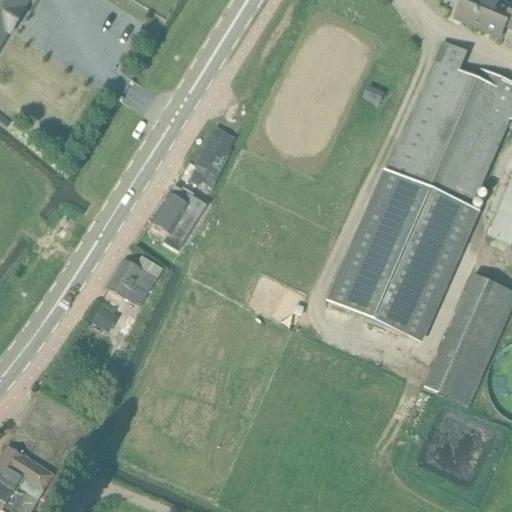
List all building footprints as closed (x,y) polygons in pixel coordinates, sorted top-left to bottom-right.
[(0,0),(0,50),(8,37),(11,38),(27,12),(25,11),(31,0),(0,0)] [(471,27),(489,35),(499,39),(504,27),(511,30),(511,5),(510,9),(488,0),(462,0),(456,15),(473,22),(471,27)] [(396,19),(381,13),(376,26),(390,32),(396,19)] [(131,39),(127,45),(135,51),(140,44),(131,39)] [(386,173),(370,210),(328,305),(418,345),(476,213),(470,210),(511,113),(511,85),(480,71),(476,82),(458,74),(466,54),(444,44),(387,173),(386,173)] [(368,86),(362,99),(378,107),(385,94),(368,86)] [(188,183),(196,188),(199,184),(210,189),(233,139),(217,129),(193,167),(196,169),(188,183)] [(511,178),(485,237),(509,248),(511,242),(511,178)] [(151,225),(168,236),(169,237),(193,200),(174,188),(151,225)] [(106,290),(123,301),(138,310),(155,282),(124,262),(106,290)] [(452,316),(437,363),(479,384),(511,311),(511,293),(470,275),(452,316)] [(101,309),(92,323),(108,333),(117,319),(101,309)] [(0,459),(0,511),(29,511),(42,493),(52,476),(7,448),(0,459)]
